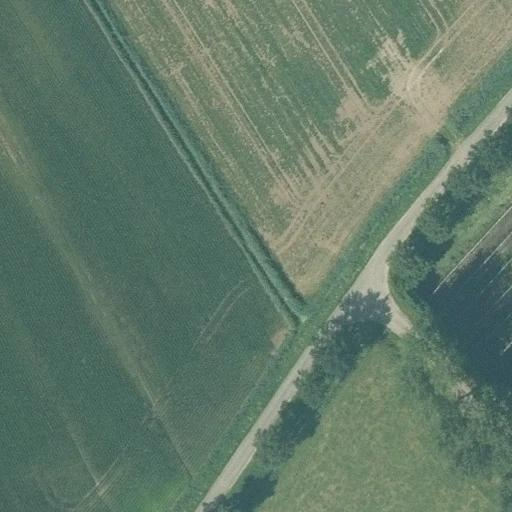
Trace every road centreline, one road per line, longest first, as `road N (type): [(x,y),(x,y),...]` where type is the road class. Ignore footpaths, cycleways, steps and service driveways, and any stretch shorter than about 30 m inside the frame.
road 1 (unclassified): [(204,511),(361,285)]
road 2 (unclassified): [(361,285),(511,106)]
road 3 (unclassified): [(511,450),(361,285)]
